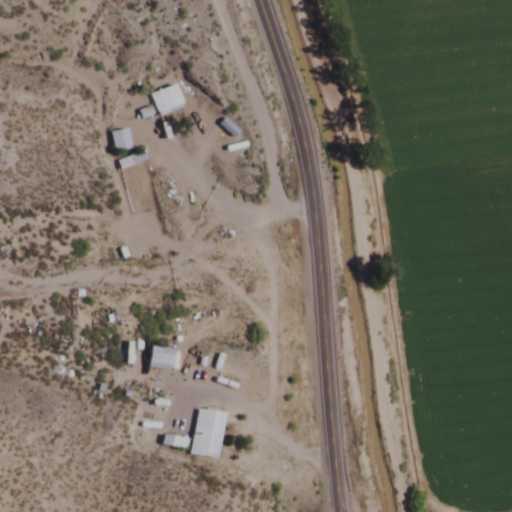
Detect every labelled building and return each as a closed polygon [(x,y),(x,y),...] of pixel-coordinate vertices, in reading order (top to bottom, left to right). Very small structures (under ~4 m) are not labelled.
[(146,95),(153,117),(180,108),(173,86),(146,95)] [(106,133),(110,153),(127,150),(123,130),(106,133)] [(142,161),(138,152),(113,162),(117,171),(142,161)] [(144,370),(167,370),(168,349),(145,348),(144,370)] [(187,456),(215,460),(221,413),(193,409),(187,456)] [(183,448),(183,439),(160,438),(160,447),(183,448)]
